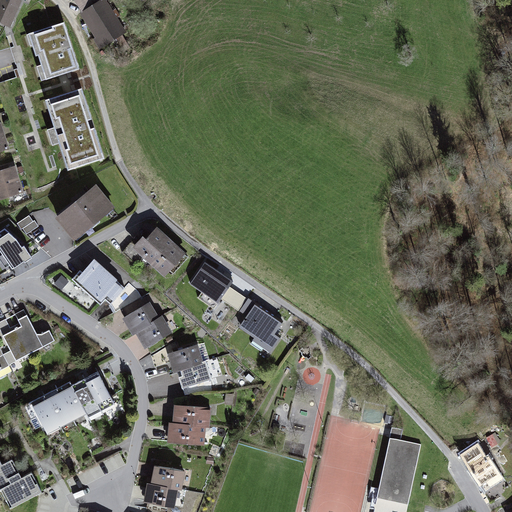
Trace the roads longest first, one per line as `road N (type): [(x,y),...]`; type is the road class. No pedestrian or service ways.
road 1 (residential): [(481,511),(454,462),(353,354),(152,209)]
road 2 (residential): [(0,295),(22,283),(100,334),(140,380),(136,457),(112,493),(72,500),(70,511)]
